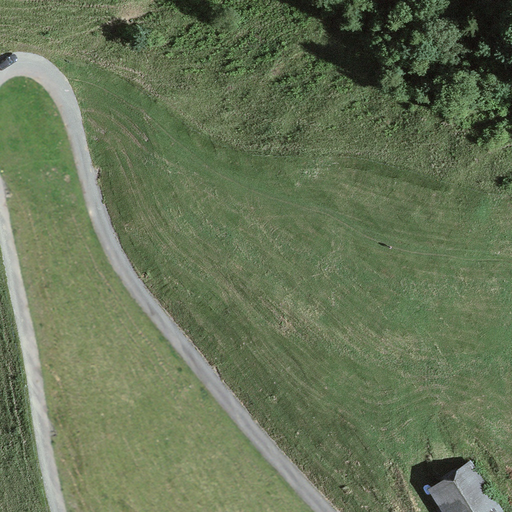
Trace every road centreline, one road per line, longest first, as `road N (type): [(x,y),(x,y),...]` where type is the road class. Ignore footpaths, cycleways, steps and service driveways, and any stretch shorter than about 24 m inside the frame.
road 1 (track): [(328,511),(137,288),(108,237),(65,89)]
road 2 (track): [(68,511),(0,197)]
